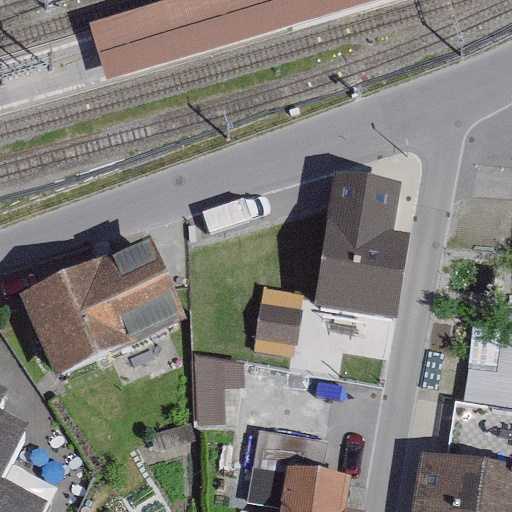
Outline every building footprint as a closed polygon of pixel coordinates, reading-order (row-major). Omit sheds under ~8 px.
[(246,0),(91,47),(107,93),(415,0),(246,0)] [(392,251),(401,191),(337,182),(289,196),(286,244),(330,250),(318,326),(398,338),(411,254),(392,251)] [(152,257),(20,314),(56,395),(187,338),(152,257)] [(304,301),(264,294),(254,359),(295,365),(304,301)] [(511,321),(503,321),(497,388),(511,389),(511,321)] [(0,511),(46,511),(57,491),(9,467),(24,437),(0,425),(0,415),(5,405),(0,402),(0,511)] [(447,472),(421,468),(413,511),(511,511),(511,421),(457,412),(447,472)] [(331,449),(258,439),(253,479),(286,484),(281,511),(347,511),(351,490),(326,486),(331,449)]
